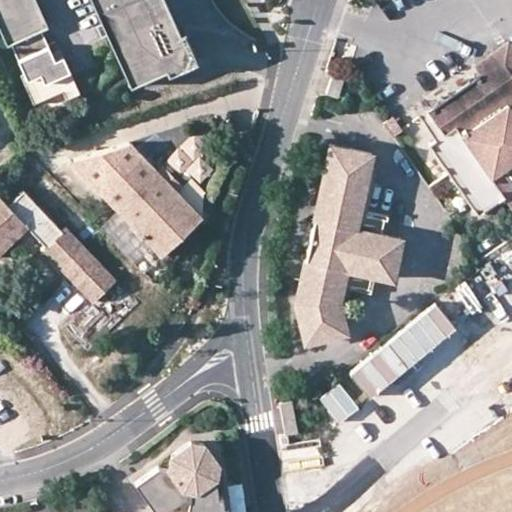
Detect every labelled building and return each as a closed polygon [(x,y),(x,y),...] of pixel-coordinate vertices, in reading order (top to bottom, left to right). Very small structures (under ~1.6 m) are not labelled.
[(33,0),(0,0),(0,19),(34,0),(33,0)] [(47,28),(34,0),(0,19),(0,33),(5,47),(9,45),(23,75),(19,76),(32,106),(61,93),(64,101),(78,95),(61,58),(53,62),(40,31),(47,28)] [(179,35),(163,0),(89,0),(129,89),(165,72),(167,77),(197,64),(184,33),(179,35)] [(511,54),(506,46),(473,69),(480,78),(500,64),(511,81),(511,54)] [(476,219),(502,201),(487,180),(498,173),(511,163),(511,117),(510,115),(511,114),(511,81),(500,64),(480,78),(473,69),(457,80),(464,89),(426,115),(442,137),(427,148),(476,219)] [(344,82),(332,78),(326,97),(338,101),(344,82)] [(128,144),(69,162),(158,256),(198,217),(128,144)] [(322,169),(364,179),(369,155),(328,145),(322,169)] [(373,169),(366,168),(364,179),(358,203),(352,229),(359,230),(362,215),(373,169)] [(316,194),(358,203),(364,179),(322,169),(316,194)] [(511,211),(511,192),(498,173),(487,180),(502,201),(510,212),(511,211)] [(0,199),(0,248),(23,226),(44,247),(41,250),(90,301),(113,278),(64,227),(60,231),(21,191),(6,206),(0,199)] [(310,219),(352,229),(358,203),(316,194),(310,219)] [(352,229),(310,219),(301,259),(343,269),(349,270),(346,286),(364,290),(368,274),(392,280),(401,240),(377,234),(381,219),(362,215),(359,230),(352,229)] [(295,284),(337,294),(343,269),(301,259),(295,284)] [(349,270),(343,269),(337,294),(335,302),(339,318),(345,317),(342,303),(346,286),(349,270)] [(291,302),(301,342),(342,331),(339,318),(335,302),(337,294),(295,284),(291,302)] [(294,403),(281,404),(285,435),(297,434),(294,403)] [(155,464),(131,479),(152,511),(155,511),(167,504),(178,497),(184,501),(184,511),(222,511),(220,496),(216,496),(213,477),(216,464),(202,444),(189,441),(169,455),(165,468),(155,464)] [(178,497),(167,504),(172,511),(184,511),(184,501),(178,497)]
